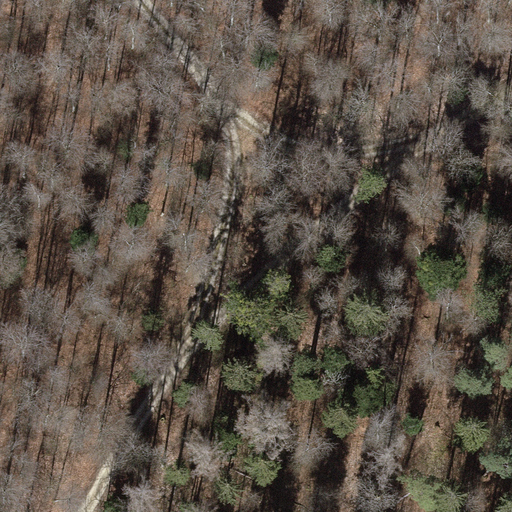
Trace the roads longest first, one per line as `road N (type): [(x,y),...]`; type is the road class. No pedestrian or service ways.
road 1 (track): [(511,85),(448,122),(200,317),(84,511)]
road 2 (track): [(134,0),(223,120),(228,212),(200,317)]
road 3 (track): [(223,120),(326,150),(448,122)]
